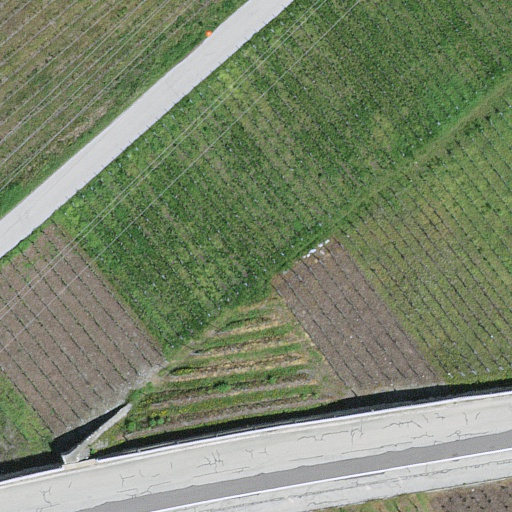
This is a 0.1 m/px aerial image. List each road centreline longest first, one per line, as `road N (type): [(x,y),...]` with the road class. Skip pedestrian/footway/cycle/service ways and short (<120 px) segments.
road 1 (unclassified): [(29,511),(149,483),(511,420)]
road 2 (track): [(0,239),(268,0)]
